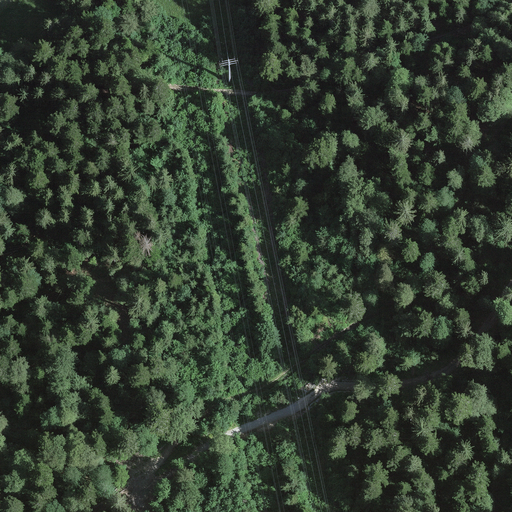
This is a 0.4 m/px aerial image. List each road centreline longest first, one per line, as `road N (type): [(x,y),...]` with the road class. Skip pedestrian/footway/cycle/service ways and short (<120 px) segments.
road 1 (track): [(511,288),(442,373),(323,389),(215,440),(138,492)]
road 2 (track): [(0,80),(258,95)]
